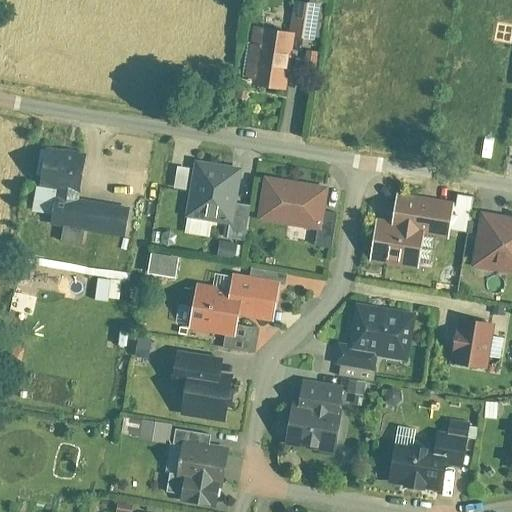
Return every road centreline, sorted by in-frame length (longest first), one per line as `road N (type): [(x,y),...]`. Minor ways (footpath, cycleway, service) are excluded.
road 1 (residential): [(360,156),(0,95)]
road 2 (residential): [(249,474),(272,360),(341,271),(360,156)]
road 3 (residential): [(511,182),(360,156)]
road 4 (residential): [(391,511),(249,474)]
